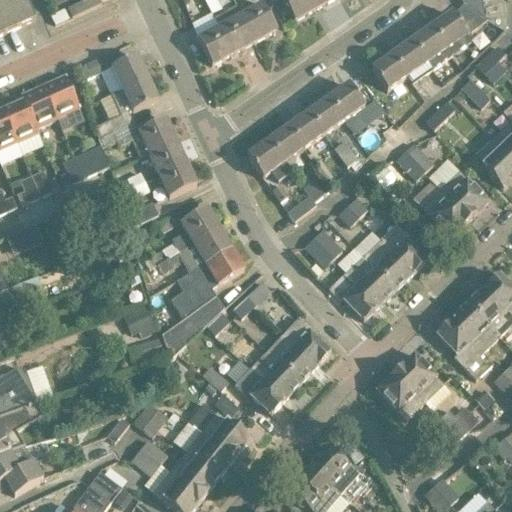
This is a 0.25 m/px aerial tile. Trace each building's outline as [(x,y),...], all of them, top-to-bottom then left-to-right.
[(23,0),(0,0),(0,26),(5,38),(35,25),(23,0)] [(77,0),(80,6),(67,12),(71,22),(101,9),(96,0),(77,0)] [(214,0),(202,0),(205,5),(204,6),(211,18),(221,13),(214,0)] [(294,26),(315,14),(307,0),(279,0),(292,23),(294,26)] [(307,0),(315,14),(337,2),(335,0),(307,0)] [(239,20),(254,47),(276,36),(261,8),(240,19),(239,20)] [(239,20),(240,19),(235,10),(214,21),(219,32),(218,33),(233,59),(254,47),(239,20)] [(433,31),(453,61),(472,47),(467,40),(484,26),(480,21),(463,10),(452,20),(451,19),(433,31)] [(50,20),(54,30),(67,24),(63,15),(50,20)] [(433,74),(453,61),(433,31),(413,45),(433,74)] [(211,71),(233,59),(218,33),(197,44),(211,71)] [(411,89),(433,74),(413,45),(391,60),(408,84),(411,89)] [(496,68),(497,68),(505,60),(496,52),(476,71),(484,80),(496,68)] [(111,99),(146,83),(136,61),(108,74),(102,60),(74,73),(80,86),(101,77),(111,99)] [(387,98),(408,84),(391,60),(371,74),(387,98)] [(504,77),(497,68),(496,68),(484,80),(492,88),(504,77)] [(42,91),(57,124),(78,115),(64,82),(66,82),(65,80),(42,91)] [(129,128),(130,129),(133,128),(128,118),(131,116),(132,117),(157,106),(146,83),(111,99),(121,120),(109,125),(94,132),(99,143),(129,128)] [(469,85),(469,86),(460,94),(480,114),(488,106),(469,85)] [(328,104),(344,127),(364,113),(348,90),(328,104)] [(39,139),(36,133),(57,124),(42,91),(20,101),(22,106),(37,140),(39,139)] [(323,142),(344,127),(328,104),(307,119),(323,142)] [(1,115),(16,149),(37,140),(22,106),(1,115)] [(453,117),(445,108),(424,128),(433,137),(453,117)] [(0,115),(0,156),(16,149),(1,115),(0,115)] [(303,156),(323,142),(307,119),(287,133),(303,156)] [(147,159),(175,146),(165,124),(134,138),(130,129),(129,128),(99,143),(103,152),(116,145),(119,150),(131,145),(140,163),(147,160),(147,159)] [(511,167),(511,130),(510,128),(491,146),(511,167)] [(284,169),(303,156),(287,133),(266,147),(283,170),(284,169)] [(157,181),(185,169),(175,146),(147,159),(147,160),(157,181)] [(502,194),(511,184),(511,167),(491,146),(472,163),(502,194)] [(290,178),(284,169),(283,170),(266,147),(246,161),(262,183),(270,177),(277,187),(290,178)] [(356,166),(342,147),(333,154),(346,172),(356,166)] [(404,158),(423,178),(432,170),(412,149),(404,158)] [(72,162),(81,184),(109,172),(99,150),(72,162)] [(415,187),(423,178),(404,158),(395,166),(415,187)] [(65,191),(81,184),(72,162),(62,167),(66,177),(60,180),(65,191)] [(185,169),(157,181),(168,204),(195,191),(185,169)] [(30,181),(39,202),(59,193),(54,183),(47,186),(42,176),(30,181)] [(438,195),(468,226),(487,208),(457,176),(438,195)] [(131,194),(144,187),(140,177),(126,185),(131,194)] [(21,210),(39,202),(30,181),(19,186),(24,196),(17,199),(21,210)] [(306,204),(313,213),(315,212),(313,209),(324,200),(313,186),(302,193),(308,202),(306,204)] [(144,187),(131,194),(135,203),(149,196),(144,187)] [(279,207),(288,200),(280,189),(271,196),(279,207)] [(0,194),(0,219),(16,213),(12,202),(5,205),(0,194)] [(449,245),(468,226),(438,195),(419,213),(449,245)] [(294,228),(313,213),(306,204),(286,218),(294,228)] [(346,213),(357,224),(366,216),(355,204),(346,213)] [(152,208),(128,219),(134,231),(158,220),(152,208)] [(158,270),(218,234),(206,212),(179,228),(185,237),(172,245),(174,248),(146,265),(151,273),(157,269),(158,270)] [(348,233),(357,224),(346,213),(337,221),(348,233)] [(38,229),(10,240),(18,258),(45,247),(38,229)] [(428,229),(420,236),(436,253),(444,246),(428,229)] [(389,260),(410,282),(426,267),(405,245),(407,242),(396,230),(378,247),(390,259),(389,260)] [(98,249),(108,238),(100,231),(90,242),(98,249)] [(189,280),(231,255),(218,234),(158,270),(163,279),(182,267),(189,279),(189,280)] [(312,245),(332,265),(340,257),(321,236),(312,245)] [(323,273),(332,265),(312,245),(304,253),(323,273)] [(394,297),(410,282),(389,260),(390,259),(378,247),(362,262),(394,297)] [(207,331),(209,330),(223,316),(211,295),(243,276),(231,255),(189,280),(189,279),(177,286),(183,296),(171,304),(183,325),(161,340),(170,367),(207,331)] [(378,312),(394,297),(362,262),(345,279),(356,291),(357,290),(378,312)] [(131,275),(127,263),(118,266),(122,279),(131,275)] [(315,269),(309,274),(317,282),(322,277),(315,269)] [(362,327),(378,312),(357,290),(356,291),(345,279),(327,295),(339,307),(342,305),(362,327)] [(504,315),(511,323),(511,294),(497,279),(482,294),(502,316),(504,315)] [(137,280),(128,283),(131,290),(140,286),(137,280)] [(243,305),(252,314),(270,297),(262,288),(243,305)] [(498,343),(511,329),(511,323),(504,315),(502,316),(482,294),(466,309),(498,343)] [(242,324),(252,314),(243,305),(233,315),(242,324)] [(482,357),(498,343),(466,309),(450,324),(471,346),(470,347),(481,358),(482,357)] [(146,311),(130,318),(138,337),(141,343),(157,335),(146,311)] [(221,318),(209,330),(207,331),(215,340),(229,327),(221,318)] [(281,341),(315,374),(330,358),(308,337),(310,335),(298,323),(281,341)] [(492,369),(482,357),(481,358),(470,347),(471,346),(450,324),(435,339),(455,361),(453,363),(467,378),(474,386),(492,369)] [(0,336),(0,344),(9,358),(27,347),(15,327),(0,336)] [(300,390),(315,374),(281,341),(266,357),(300,390)] [(285,405),(300,390),(266,357),(250,374),(262,386),(263,385),(285,405)] [(394,378),(423,408),(424,407),(442,390),(413,360),(394,378)] [(501,379),(511,390),(511,373),(510,371),(501,379)] [(0,421),(35,409),(34,408),(37,408),(27,380),(24,374),(21,373),(19,372),(16,373),(3,381),(2,379),(0,380),(0,421)] [(202,381),(221,397),(228,387),(210,372),(202,381)] [(270,421),(285,405),(263,385),(262,386),(250,374),(233,391),(246,403),(248,400),(270,421)] [(405,426),(423,408),(394,378),(375,396),(405,426)] [(511,408),(511,390),(501,379),(492,387),(511,408)] [(483,394),(473,403),(483,414),(493,405),(483,394)] [(142,436),(157,416),(148,408),(132,428),(142,436)] [(0,462),(15,453),(24,450),(16,437),(42,421),(35,409),(0,421),(0,462)] [(457,419),(469,434),(480,424),(468,410),(457,419)] [(439,424),(459,445),(468,437),(467,436),(468,435),(454,421),(449,415),(439,424)] [(157,416),(142,436),(151,443),(167,423),(157,416)] [(178,422),(173,418),(166,426),(172,430),(178,422)] [(200,439),(233,465),(249,445),(216,419),(200,439)] [(113,433),(121,439),(128,430),(120,424),(113,433)] [(449,455),(459,445),(439,424),(429,433),(449,455)] [(114,448),(121,439),(113,433),(106,442),(114,448)] [(503,444),(511,455),(511,438),(503,444)] [(217,485),(233,465),(200,439),(184,458),(217,485)] [(503,465),(511,457),(511,455),(503,444),(493,453),(503,465)] [(140,455),(159,471),(166,462),(147,446),(140,455)] [(18,473),(32,466),(23,451),(24,451),(24,450),(15,453),(0,462),(0,494),(2,494),(0,490),(0,485),(18,474),(18,473)] [(306,473),(339,501),(343,496),(358,480),(329,453),(321,462),(318,460),(306,473)] [(150,482),(159,471),(140,455),(131,467),(150,482)] [(201,505),(217,485),(184,458),(168,478),(201,505)] [(0,485),(0,490),(2,494),(7,490),(14,501),(43,484),(32,466),(18,473),(18,474),(0,485)] [(169,511),(195,511),(201,505),(168,478),(159,471),(150,482),(143,491),(152,498),(169,511)] [(306,511),(329,511),(339,501),(306,473),(295,486),(297,488),(289,497),(304,510),(306,511)] [(110,507),(120,494),(99,478),(88,492),(97,499),(87,511),(106,511),(110,507)] [(432,493),(449,511),(458,502),(441,485),(432,493)] [(433,511),(447,511),(449,511),(432,493),(424,501),(433,511)] [(113,506),(120,511),(125,511),(132,503),(121,495),(113,506)]
